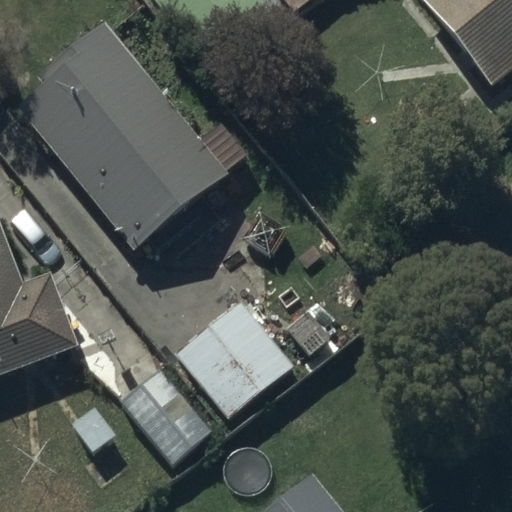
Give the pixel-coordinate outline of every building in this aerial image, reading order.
[(278,25),(256,0),(149,0),(146,3),(213,81),(278,25)] [(511,78),(511,0),(418,0),(416,2),(492,95),(511,78)] [(44,93),(18,114),(132,261),(228,186),(224,181),(247,163),(221,129),(199,146),(106,26),(35,82),(44,93)] [(22,290),(0,235),(0,381),(75,351),(46,280),(22,290)] [(291,371),(241,310),(178,362),(228,423),(291,371)] [(159,380),(123,410),(180,478),(216,447),(159,380)] [(335,511),(316,488),(287,511),(335,511)]
